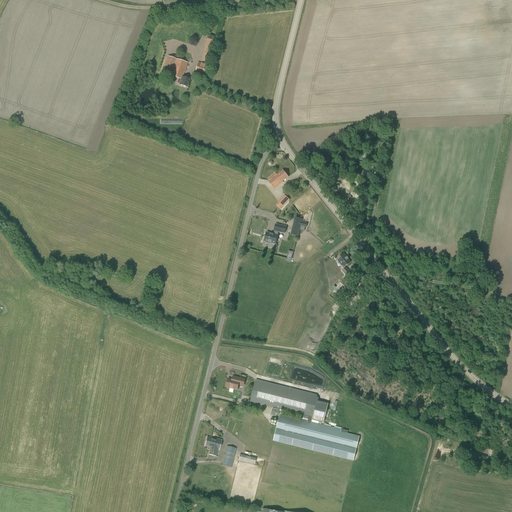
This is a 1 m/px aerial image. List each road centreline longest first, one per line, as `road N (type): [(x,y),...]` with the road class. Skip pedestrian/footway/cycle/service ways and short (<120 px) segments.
road 1 (unclassified): [(175,511),(259,165),(282,142)]
road 2 (tertiary): [(511,406),(454,359),(282,142)]
road 3 (tertiary): [(282,142),(276,102),(301,0)]
road 4 (track): [(242,0),(154,8),(105,0)]
